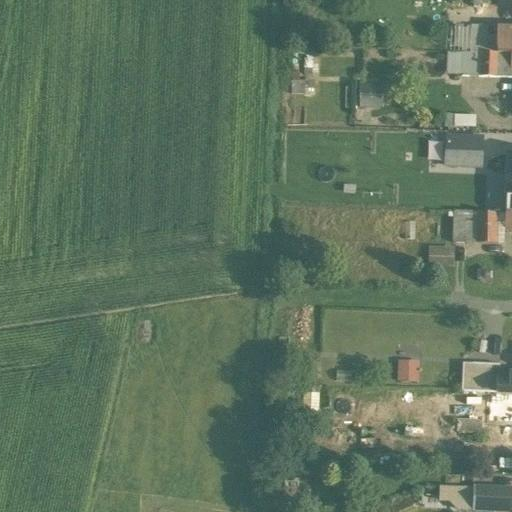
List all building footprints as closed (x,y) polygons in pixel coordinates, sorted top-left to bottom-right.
[(488,0),(472,0),(472,8),(488,9),(488,0)] [(483,25),(470,25),(469,53),(473,54),(493,54),(493,39),(482,38),(483,25)] [(511,31),(494,31),(493,39),(493,54),(496,55),(509,55),(511,55),(511,31)] [(493,54),(473,54),(472,77),(495,78),(496,55),(493,54)] [(301,83),(289,82),(289,96),(300,96),(301,83)] [(385,87),(361,86),(361,106),(385,106),(385,87)] [(449,111),(447,127),(477,131),(479,115),(449,111)] [(446,137),(444,167),(456,167),(458,138),(446,137)] [(458,138),(456,167),(480,168),(482,139),(458,138)] [(459,213),(459,211),(453,211),(452,241),(467,241),(468,213),(459,213)] [(479,213),(468,213),(467,241),(467,243),(477,243),(479,213)] [(497,214),(479,213),(477,243),(496,244),(497,214)] [(452,249),(429,248),(428,267),(452,268),(452,249)] [(417,371),(404,370),(404,363),(398,363),(398,382),(416,382),(417,371)] [(499,366),(471,365),(470,391),(460,391),(460,393),(496,394),(497,373),(498,373),(499,366)] [(511,373),(498,373),(497,373),(496,394),(511,394),(511,373)] [(306,392),(305,415),(320,415),(320,392),(306,392)] [(489,395),(458,394),(458,414),(480,415),(480,411),(488,411),(489,395)] [(511,394),(497,394),(495,411),(511,411),(511,394)] [(448,426),(430,426),(429,441),(448,442),(448,426)] [(511,511),(511,488),(472,487),(472,489),(471,510),(471,511),(472,511),(511,511)] [(457,510),(471,510),(472,489),(440,488),(439,501),(449,501),(457,510)]
